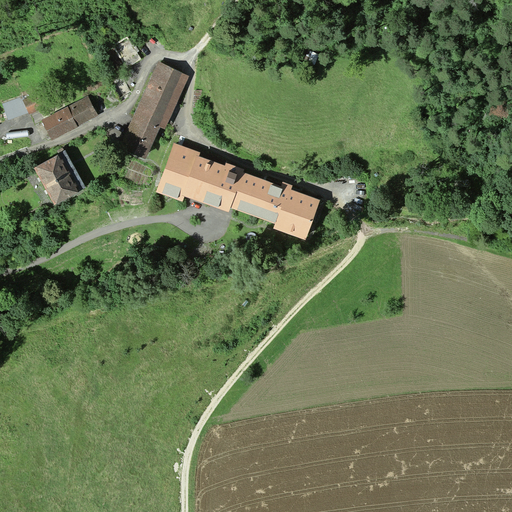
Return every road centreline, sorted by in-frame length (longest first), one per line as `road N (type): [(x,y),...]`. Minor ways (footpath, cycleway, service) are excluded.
road 1 (track): [(351,213),(364,229),(356,255),(268,337),(204,419),(188,449),(183,511)]
road 2 (residential): [(0,162),(113,120),(152,53),(186,60)]
